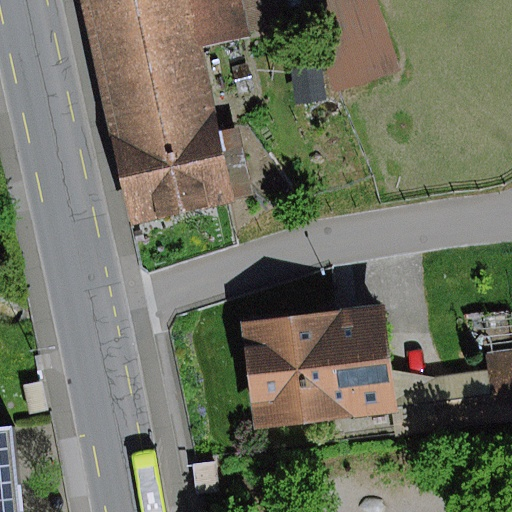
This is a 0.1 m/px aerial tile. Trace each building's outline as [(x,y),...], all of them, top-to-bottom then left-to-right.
[(244,0),(76,0),(127,226),(228,203),(193,44),(251,31),(244,0)] [(375,0),(367,0),(306,20),(332,100),(400,79),(375,0)] [(377,311),(236,325),(247,433),(387,419),(382,367),(377,311)] [(485,375),(430,381),(435,434),(511,426),(511,351),(483,354),(485,375)] [(435,436),(430,381),(382,367),(387,419),(389,440),(435,436)] [(40,382),(21,386),(27,415),(46,411),(40,382)] [(22,511),(14,429),(0,430),(0,511),(22,511)] [(213,464),(190,467),(193,494),(216,491),(213,464)]
